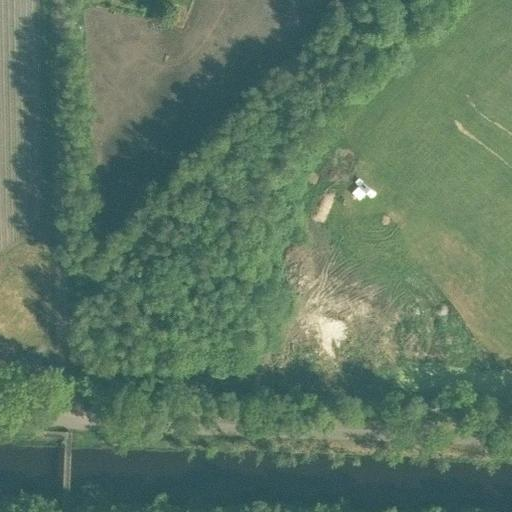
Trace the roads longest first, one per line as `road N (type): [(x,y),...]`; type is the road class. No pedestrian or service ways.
road 1 (unclassified): [(69,420),(511,438)]
road 2 (unclassified): [(69,420),(60,0)]
